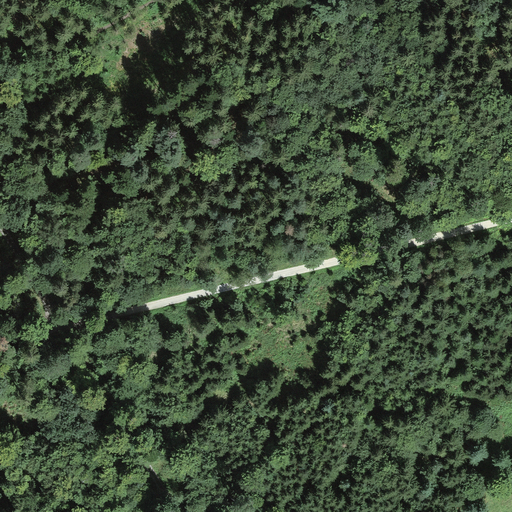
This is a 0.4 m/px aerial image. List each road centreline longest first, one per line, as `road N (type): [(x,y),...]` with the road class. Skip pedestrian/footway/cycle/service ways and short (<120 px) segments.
road 1 (track): [(0,338),(511,216)]
road 2 (track): [(177,511),(0,227)]
